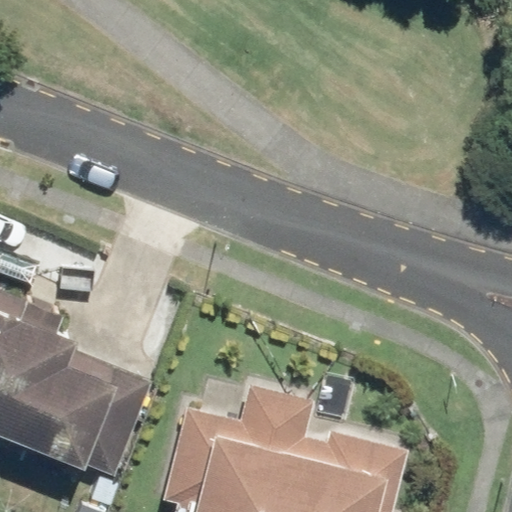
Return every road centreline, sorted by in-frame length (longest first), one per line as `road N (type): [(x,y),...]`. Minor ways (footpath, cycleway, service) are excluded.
road 1 (residential): [(390,263),(0,111)]
road 2 (residential): [(511,326),(390,263)]
road 3 (residential): [(390,263),(511,276)]
